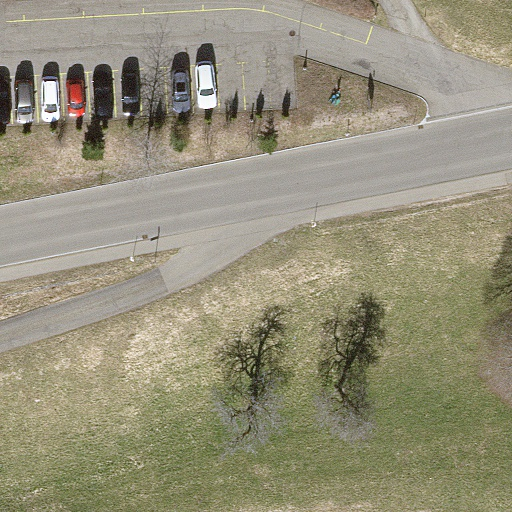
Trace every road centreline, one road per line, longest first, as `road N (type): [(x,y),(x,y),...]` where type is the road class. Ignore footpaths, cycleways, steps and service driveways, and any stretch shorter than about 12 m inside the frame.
road 1 (unclassified): [(0,347),(218,257),(258,193)]
road 2 (tertiary): [(0,243),(258,193)]
road 3 (tertiary): [(258,193),(511,145)]
